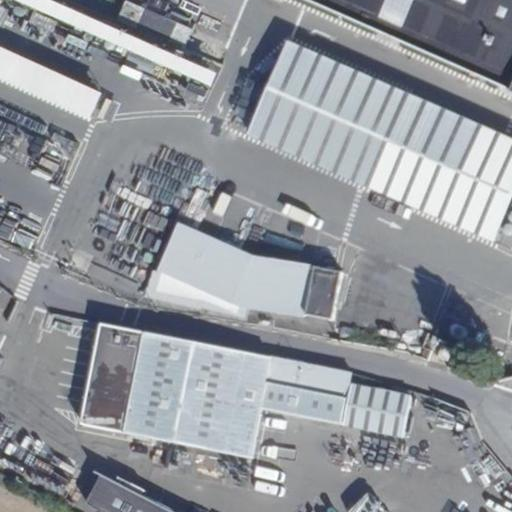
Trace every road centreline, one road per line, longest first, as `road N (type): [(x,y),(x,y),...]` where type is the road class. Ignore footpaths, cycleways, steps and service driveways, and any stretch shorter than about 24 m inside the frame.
road 1 (unclassified): [(511,407),(113,306),(0,256)]
road 2 (unknown): [(511,274),(214,129)]
road 3 (unknown): [(511,120),(281,20)]
road 4 (unknown): [(40,274),(114,139)]
road 5 (unknown): [(214,129),(281,20)]
road 6 (unknown): [(114,139),(0,90)]
